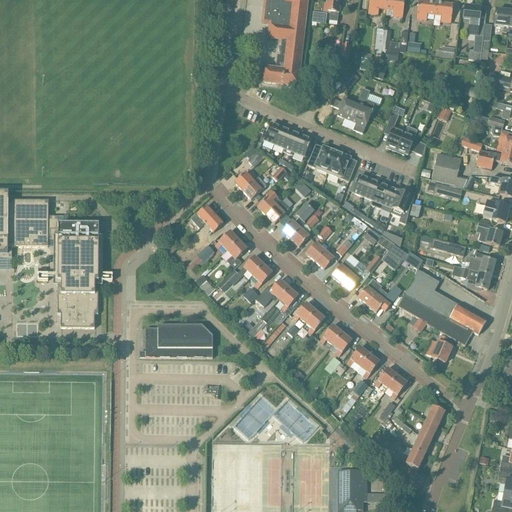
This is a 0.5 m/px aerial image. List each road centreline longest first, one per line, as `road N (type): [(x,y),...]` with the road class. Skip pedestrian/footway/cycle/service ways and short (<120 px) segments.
road 1 (residential): [(469,408),(305,282),(212,191)]
road 2 (residential): [(220,89),(417,174)]
road 3 (residential): [(469,408),(511,279)]
